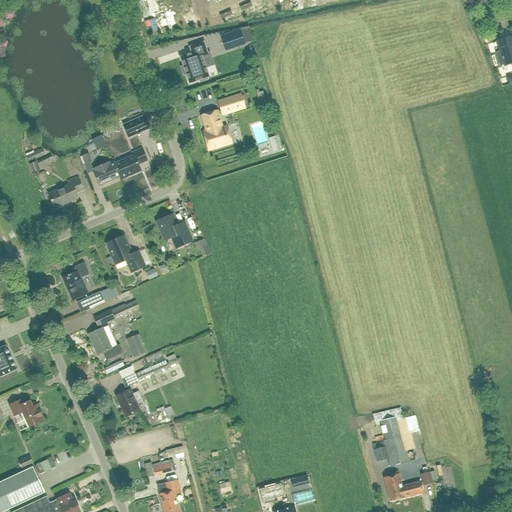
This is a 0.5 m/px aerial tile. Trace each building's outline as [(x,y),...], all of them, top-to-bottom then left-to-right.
[(164,9),(160,11),(166,26),(169,25),(173,35),(185,30),(177,12),(182,10),(177,0),(165,0),(161,2),(164,9)] [(183,22),(191,21),(190,11),(183,11),(183,22)] [(243,44),(239,30),(221,36),(225,48),(236,44),(237,46),(243,44)] [(511,36),(496,41),(499,52),(495,53),(499,66),(503,65),(503,66),(511,63),(511,37),(511,38),(511,36)] [(207,55),(203,43),(190,47),(192,53),(180,57),(189,83),(199,80),(199,81),(206,79),(205,78),(208,77),(201,57),(207,55)] [(222,116),(245,109),(243,102),(240,95),(228,98),(217,101),(222,116)] [(221,128),(216,111),(202,116),(207,132),(203,133),(208,151),(231,144),(226,126),(221,128)] [(144,114),(122,123),(127,135),(149,126),(144,114)] [(267,141),(271,155),(279,153),(276,139),(267,141)] [(29,161),(44,154),(42,149),(26,156),(29,161)] [(113,162),(120,179),(140,171),(137,165),(146,161),(141,149),(132,153),(133,156),(114,164),(114,162),(113,162)] [(88,153),(81,156),(84,164),(91,162),(88,153)] [(40,166),(52,161),(50,155),(37,160),(40,166)] [(33,174),(40,171),(36,161),(29,164),(33,174)] [(256,170),(262,189),(292,180),(287,161),(256,170)] [(120,179),(113,162),(109,164),(108,163),(93,169),(93,171),(92,171),(98,185),(103,183),(105,184),(108,182),(109,181),(119,176),(120,179)] [(53,208),(77,198),(75,193),(82,190),(77,177),(67,182),(68,185),(47,194),(53,208)] [(231,206),(213,214),(217,225),(236,218),(235,216),(261,205),(255,189),(228,199),(231,206)] [(177,225),(173,214),(156,221),(163,239),(170,237),(174,248),(191,241),(184,222),(177,225)] [(132,253),(125,236),(107,243),(115,264),(125,260),(130,272),(134,271),(145,266),(139,250),(132,253)] [(211,254),(207,245),(198,248),(202,258),(211,254)] [(71,299),(86,292),(80,277),(88,274),(83,263),(74,266),(73,269),(74,272),(62,277),(71,299)] [(149,281),(157,277),(153,271),(145,275),(149,281)] [(113,285),(85,298),(89,308),(117,296),(113,285)] [(126,313),(138,308),(136,301),(130,304),(131,305),(126,308),(124,304),(110,310),(110,309),(92,318),(97,327),(115,319),(114,318),(126,313)] [(102,328),(88,334),(97,355),(102,353),(105,360),(119,354),(116,347),(117,346),(113,338),(110,331),(107,332),(104,334),(102,328)] [(134,356),(145,351),(139,335),(127,339),(134,356)] [(0,348),(0,376),(16,369),(5,346),(0,348)] [(162,355),(160,350),(144,357),(147,362),(162,355)] [(176,359),(174,354),(166,358),(168,363),(167,363),(166,364),(165,360),(134,374),(134,373),(121,379),(124,387),(149,376),(150,380),(155,378),(153,374),(161,371),(163,374),(166,372),(165,370),(172,367),(173,369),(177,368),(176,365),(178,364),(178,363),(181,362),(179,358),(176,359)] [(120,361),(103,369),(106,374),(123,366),(120,361)] [(131,394),(129,389),(116,395),(125,416),(139,410),(136,404),(142,401),(138,391),(131,394)] [(20,405),(18,399),(14,401),(15,402),(9,405),(14,416),(21,412),(28,427),(44,420),(37,404),(33,406),(30,400),(20,405)] [(174,415),(170,406),(164,409),(163,407),(155,410),(160,422),(164,421),(163,420),(164,419),(165,422),(169,421),(168,418),(174,415)] [(408,460),(397,417),(402,416),(400,407),(371,414),(373,422),(380,422),(385,441),(386,447),(374,449),(377,461),(388,458),(390,465),(408,460)] [(385,441),(372,443),(374,449),(386,447),(385,441)] [(21,469),(33,463),(30,456),(18,462),(21,469)] [(51,457),(47,459),(51,468),(55,466),(51,457)] [(151,465),(154,476),(175,470),(172,459),(165,461),(165,458),(160,459),(161,462),(151,465)] [(40,462),(36,464),(40,473),(45,471),(40,462)] [(0,511),(44,491),(32,466),(0,481),(0,511)] [(436,481),(434,471),(430,472),(430,471),(420,473),(423,485),(433,483),(433,482),(436,481)] [(400,486),(397,473),(384,477),(390,503),(404,499),(422,494),(419,481),(400,486)] [(300,485),(308,483),(306,475),(298,477),(300,485)] [(163,511),(179,511),(175,494),(180,493),(177,479),(165,482),(167,492),(159,494),(163,511)] [(255,486),(258,499),(281,493),(278,481),(255,486)] [(73,502),(69,493),(55,500),(60,509),(54,511),(46,496),(12,511),(78,511),(74,502),(73,502)]
